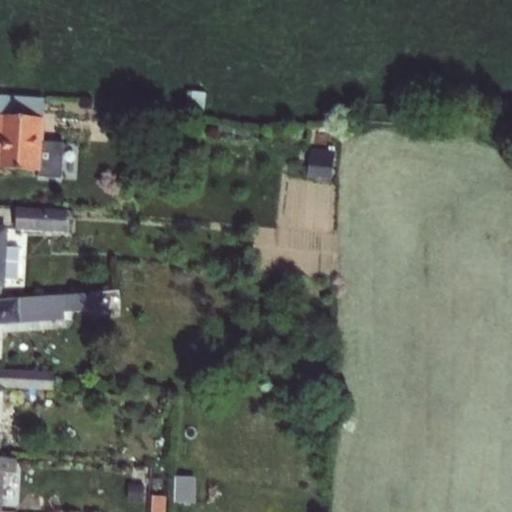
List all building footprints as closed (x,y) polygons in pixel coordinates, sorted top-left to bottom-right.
[(42,96),(0,95),(0,120),(41,122),(42,96)] [(0,173),(60,175),(60,145),(40,145),(41,122),(0,120),(0,173)] [(315,148),(314,175),(339,175),(340,149),(315,148)] [(68,199),(13,195),(11,221),(66,225),(68,199)] [(97,291),(93,279),(0,286),(0,333),(1,326),(22,321),(20,298),(97,291)] [(62,358),(8,358),(8,375),(62,375),(62,358)] [(0,441),(0,498),(9,499),(10,441),(0,441)]
